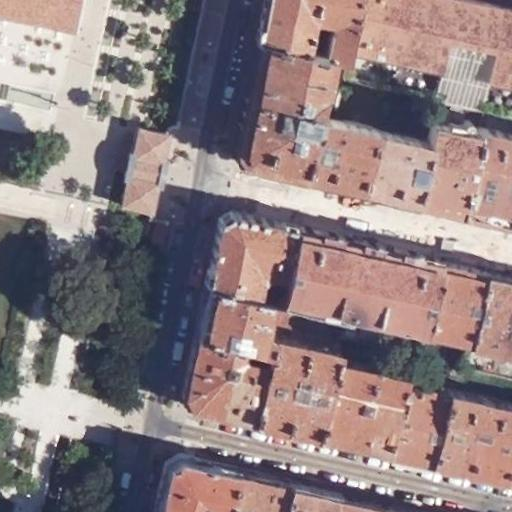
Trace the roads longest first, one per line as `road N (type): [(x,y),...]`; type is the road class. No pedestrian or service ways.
road 1 (motorway): [(0,353),(511,478)]
road 2 (motorway): [(511,245),(0,126)]
road 3 (residential): [(154,416),(483,495)]
road 4 (residential): [(511,250),(198,179)]
road 5 (residential): [(198,179),(154,416)]
road 6 (residential): [(237,0),(198,179)]
